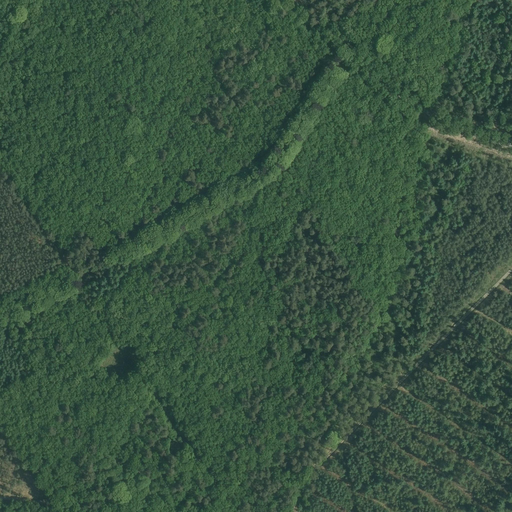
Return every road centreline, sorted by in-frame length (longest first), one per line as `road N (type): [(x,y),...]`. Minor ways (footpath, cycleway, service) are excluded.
road 1 (track): [(0,497),(78,508),(223,477),(301,477),(511,269)]
road 2 (track): [(76,277),(266,170),(352,49)]
road 3 (tertiary): [(511,141),(400,98),(337,33),(290,0)]
